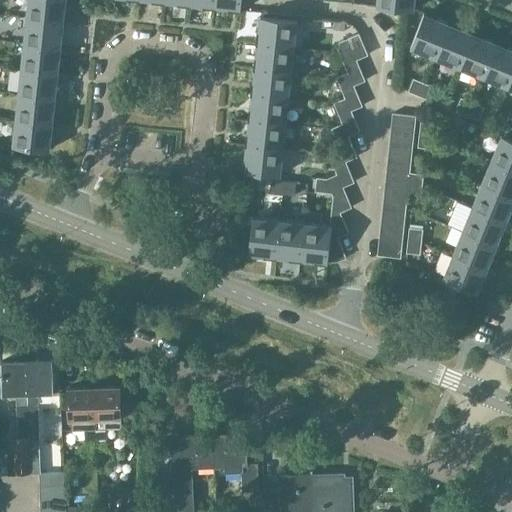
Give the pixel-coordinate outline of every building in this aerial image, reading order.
[(30,0),(29,18),(63,22),(65,0),(30,0)] [(215,0),(215,6),(241,9),(242,0),(215,0)] [(414,0),(379,0),(379,6),(413,10),(414,0)] [(412,47),(436,57),(449,25),(425,15),(412,47)] [(262,17),(259,44),(294,47),(296,21),(262,17)] [(29,18),(26,44),(60,47),(63,22),(29,18)] [(344,31),(345,22),(336,21),(335,30),(344,31)] [(436,57),(460,67),(473,35),(449,25),(436,57)] [(347,39),(351,48),(357,60),(368,55),(359,34),(347,39)] [(460,67),(484,76),(497,44),(473,35),(460,67)] [(26,44),(23,69),(57,73),(60,47),(26,44)] [(259,44),(256,69),(291,73),(294,47),(259,44)] [(484,76),(507,86),(511,73),(511,50),(497,44),(484,76)] [(340,53),(348,73),(355,85),(366,81),(357,60),(351,48),(340,53)] [(23,69),(20,94),(55,98),(57,73),(23,69)] [(256,69),(254,94),(288,98),(291,73),(256,69)] [(337,78),(346,99),(352,111),(363,106),(355,85),(348,73),(337,78)] [(409,91),(419,95),(424,83),(414,79),(409,91)] [(424,83),(419,95),(432,101),(437,88),(424,83)] [(18,118),(18,120),(52,123),(55,98),(20,94),(18,118)] [(254,94),(251,120),(285,123),(288,98),(254,94)] [(456,110),(467,115),(472,103),(461,98),(456,110)] [(334,104),(343,124),(349,136),(360,132),(352,111),(346,99),(334,104)] [(472,103),(467,115),(479,120),(484,107),(472,103)] [(409,183),(410,172),(416,116),(393,114),(378,255),(401,258),(407,197),(409,183)] [(503,130),(511,133),(511,118),(509,117),(503,130)] [(52,123),(18,120),(15,146),(49,149),(52,123)] [(251,120),(248,145),(283,149),(285,123),(251,120)] [(421,122),(420,133),(433,135),(435,124),(421,122)] [(331,129),(340,149),(346,161),(357,157),(349,136),(343,124),(331,129)] [(433,135),(420,133),(418,147),(432,149),(433,135)] [(511,140),(503,137),(493,161),(511,168),(511,140)] [(283,149),(248,145),(245,171),(280,175),(283,149)] [(329,154),(337,174),(344,187),(355,183),(346,161),(340,149),(329,154)] [(511,168),(493,161),(483,185),(511,196),(511,168)] [(424,174),(410,172),(409,183),(423,185),(424,174)] [(316,191),(333,196),(342,212),(352,208),(344,187),(337,174),(327,179),(317,178),(316,191)] [(272,180),(271,194),(295,196),(297,183),(272,180)] [(421,199),(423,185),(409,183),(407,197),(421,199)] [(511,196),(483,185),(474,208),(505,221),(511,204),(511,196)] [(333,196),(331,227),(338,238),(350,233),(342,212),(333,196)] [(474,208),(464,232),(496,245),(505,221),(474,208)] [(250,253),(277,256),(280,222),(254,219),(250,253)] [(277,256),(302,259),(306,224),(280,222),(277,256)] [(302,259),(328,262),(331,227),(306,224),(302,259)] [(331,227),(328,262),(335,262),(346,258),(338,238),(331,227)] [(410,228),(409,239),(423,240),(424,230),(410,228)] [(464,232),(454,255),(486,268),(496,245),(464,232)] [(423,240),(409,239),(407,249),(422,251),(423,240)] [(486,268),(454,255),(444,279),(476,292),(486,268)] [(53,360),(27,361),(28,394),(28,395),(29,438),(40,438),(39,394),(54,394),(53,360)] [(28,394),(27,361),(1,362),(2,395),(16,395),(18,432),(14,432),(14,439),(29,438),(28,395),(28,394)] [(120,386),(95,387),(96,420),(96,442),(97,442),(108,442),(107,430),(115,430),(122,430),(121,421),(133,420),(133,402),(121,403),(120,386)] [(95,387),(69,388),(70,421),(72,421),(72,432),(85,431),(86,443),(96,442),(96,420),(95,387)] [(246,434),(212,436),(214,468),(225,467),(225,472),(241,472),(242,492),(259,491),(259,489),(257,464),(243,465),(242,444),(246,444),(246,434)] [(172,449),(174,489),(159,490),(160,511),(193,511),(191,471),(191,469),(214,468),(212,436),(180,438),(181,449),(172,449)] [(31,472),(29,438),(14,439),(15,473),(31,472)] [(40,472),(40,486),(67,486),(67,472),(40,472)] [(344,474),(312,475),(313,507),(313,511),(355,511),(354,474),(344,474)] [(280,476),(280,488),(281,508),(276,508),(276,511),(313,511),(313,507),(312,475),(280,476)] [(40,486),(41,498),(67,498),(67,486),(40,486)] [(101,489),(101,511),(143,511),(144,488),(101,489)] [(280,488),(264,489),(264,494),(264,507),(264,511),(276,511),(276,508),(281,508),(280,488)] [(264,494),(252,495),(253,508),(264,507),(264,494)] [(41,498),(41,511),(67,510),(67,498),(41,498)]
